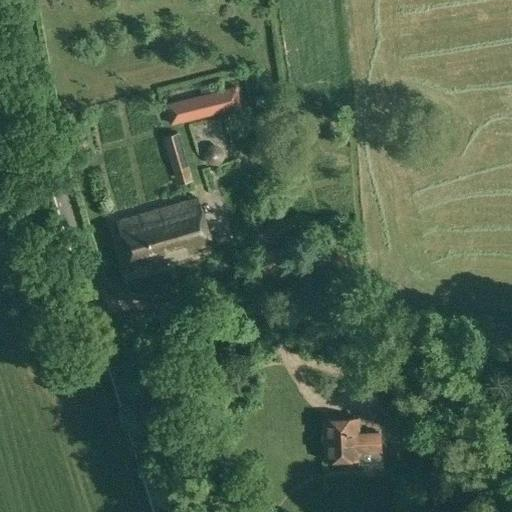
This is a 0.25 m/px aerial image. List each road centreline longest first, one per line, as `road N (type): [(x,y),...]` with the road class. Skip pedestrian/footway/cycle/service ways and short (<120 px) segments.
road 1 (tertiary): [(168,511),(57,178),(16,0)]
road 2 (track): [(99,300),(511,331)]
